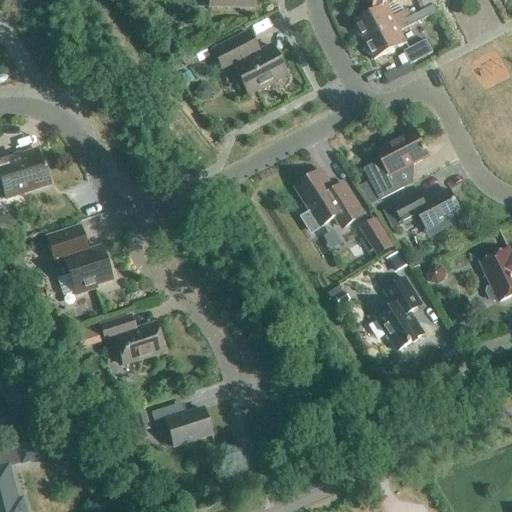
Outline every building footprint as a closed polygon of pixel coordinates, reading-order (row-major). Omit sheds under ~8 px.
[(208,0),(209,8),(251,9),(251,0),(208,0)] [(416,5),(408,10),(411,16),(420,12),(416,5)] [(354,23),(364,42),(410,18),(406,11),(392,18),(386,6),(385,7),(354,23)] [(414,25),(410,18),(364,42),(374,61),(406,45),(400,33),(414,25)] [(232,67),(247,96),(285,77),(269,47),(254,55),(250,47),(253,46),(247,33),(211,51),(222,72),(232,67)] [(410,65),(432,54),(426,41),(404,53),(410,65)] [(167,70),(166,70),(170,77),(172,76),(180,71),(176,64),(167,70)] [(363,171),(380,201),(404,188),(397,174),(429,158),(426,151),(427,151),(425,148),(424,148),(415,131),(376,151),(381,161),(363,171)] [(49,186),(43,167),(42,168),(36,151),(5,161),(1,150),(0,150),(0,186),(4,200),(49,186)] [(343,185),(332,192),(323,177),(299,193),(312,214),(303,219),(312,233),(339,216),(346,227),(363,217),(343,185)] [(416,189),(391,202),(394,207),(383,213),(393,231),(419,217),(427,232),(439,226),(441,231),(464,219),(449,191),(424,204),(416,189)] [(10,215),(0,218),(0,237),(16,233),(10,215)] [(376,219),(359,230),(377,258),(394,248),(376,219)] [(110,281),(100,248),(86,253),(78,228),(45,238),(54,264),(63,261),(75,296),(95,289),(94,287),(110,281)] [(511,255),(511,256),(508,250),(480,264),(491,287),(488,289),(486,293),(489,300),(494,302),(497,300),(499,304),(511,297),(511,255)] [(470,263),(448,257),(443,275),(465,281),(470,263)] [(422,306),(405,279),(384,293),(393,307),(375,319),(397,352),(424,335),(410,313),(422,306)] [(130,317),(99,327),(104,342),(114,339),(123,366),(163,353),(154,325),(134,331),(130,317)] [(174,406),(150,414),(157,437),(168,434),(172,448),(210,436),(202,410),(178,418),(174,406)] [(129,415),(136,434),(150,429),(143,410),(131,414),(129,415)] [(36,446),(17,452),(21,464),(40,458),(36,446)] [(0,511),(22,511),(20,502),(15,503),(6,468),(0,469),(0,511)]
